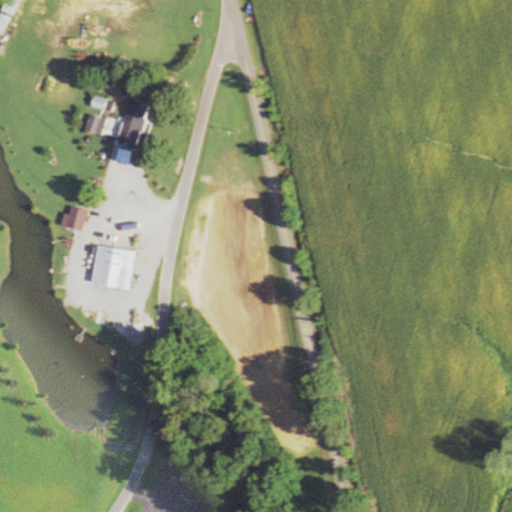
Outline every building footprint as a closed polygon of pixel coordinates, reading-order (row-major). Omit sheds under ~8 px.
[(94,107),(114,113),(117,102),(97,96),(94,107)] [(153,104),(134,98),(122,142),(141,147),(153,104)] [(107,136),(110,120),(93,116),(90,132),(107,136)] [(64,227),(87,231),(91,210),(74,207),(73,215),(67,214),(64,227)] [(134,291),(140,252),(101,246),(95,285),(134,291)]
